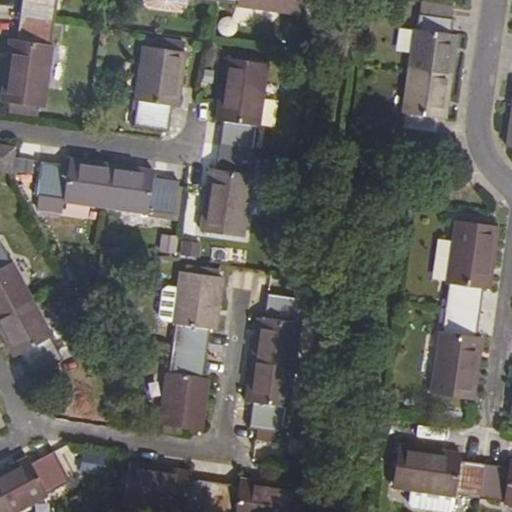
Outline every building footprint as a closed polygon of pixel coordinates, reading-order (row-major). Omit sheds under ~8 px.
[(23,0),(18,37),(11,36),(2,97),(44,103),(53,42),(50,41),(55,0),(23,0)] [(186,0),(142,0),(146,5),(181,10),(186,6),(186,0)] [(300,12),(301,0),(236,0),(236,3),(300,12)] [(439,122),(444,122),(456,39),(451,38),(453,24),(418,19),(417,33),(414,32),(402,116),(404,117),(403,131),(437,137),(439,122)] [(144,42),(137,96),(139,96),(136,121),(163,125),(167,100),(177,101),(185,48),(144,42)] [(223,115),(217,165),(208,164),(199,227),(243,232),(252,170),(248,169),(255,120),(259,120),(267,60),(224,53),(215,114),(223,115)] [(0,165),(5,166),(8,145),(0,144),(0,165)] [(12,173),(31,175),(33,160),(14,158),(12,173)] [(105,206),(147,211),(147,208),(173,211),(176,184),(176,179),(150,176),(151,169),(69,158),(68,166),(44,162),(39,194),(62,197),(62,201),(105,206)] [(147,208),(147,211),(146,216),(178,219),(181,184),(176,184),(173,211),(147,208)] [(479,343),(474,343),(482,293),(487,293),(497,231),(454,225),(445,287),(448,287),(440,338),(437,337),(429,397),(471,403),(479,343)] [(176,254),(177,236),(160,235),(159,253),(176,254)] [(180,241),(179,257),(199,259),(200,242),(180,241)] [(0,329),(12,353),(18,349),(30,372),(59,356),(47,334),(50,332),(10,258),(9,259),(0,242),(0,329)] [(208,376),(201,375),(207,326),(215,326),(222,275),(180,270),(173,320),(177,321),(171,371),(167,370),(160,420),(201,425),(208,376)] [(158,321),(172,322),(173,287),(159,287),(158,321)] [(268,292),(264,317),(259,316),(247,400),(251,401),(248,426),(281,431),(285,405),(287,406),(301,321),(298,321),(302,296),(268,292)] [(408,492),(453,499),(455,499),(455,496),(480,499),(504,503),(503,506),(511,507),(511,464),(510,464),(509,471),(459,463),(459,457),(446,455),(440,454),(398,448),(391,490),(408,492)] [(0,511),(7,511),(46,492),(44,489),(57,483),(41,453),(28,460),(25,454),(0,467),(0,511)] [(238,480),(188,472),(189,467),(127,458),(121,500),(182,509),(183,506),(226,511),(295,511),(299,484),(239,475),(238,480)] [(453,499),(408,492),(407,506),(410,511),(419,511),(450,511),(451,511),(453,499)]
